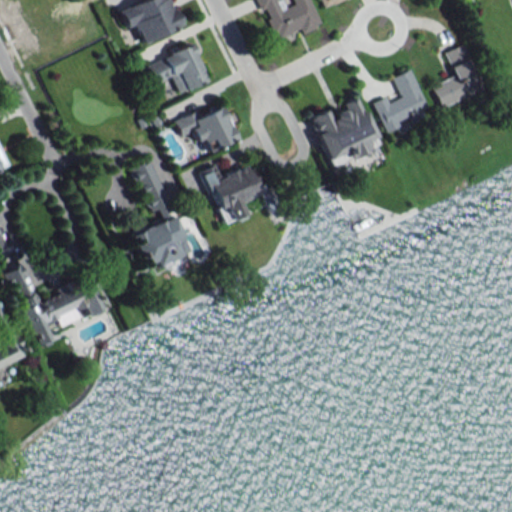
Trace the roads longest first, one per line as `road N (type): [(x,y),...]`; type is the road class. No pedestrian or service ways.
road 1 (residential): [(281,140),(211,0)]
road 2 (residential): [(257,93),(381,29)]
